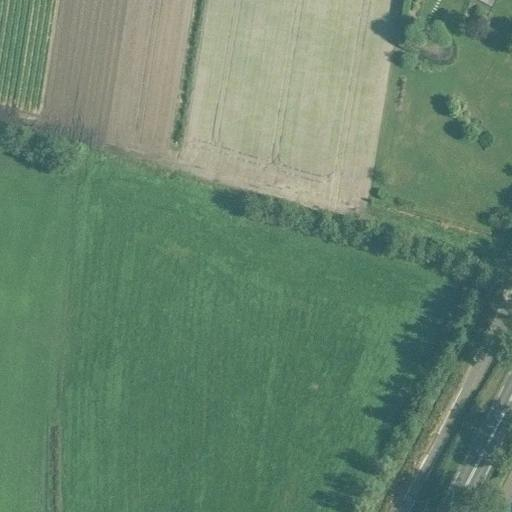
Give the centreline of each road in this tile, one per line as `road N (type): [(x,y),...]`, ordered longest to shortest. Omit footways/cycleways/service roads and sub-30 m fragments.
road 1 (unclassified): [(400,511),(511,295)]
road 2 (primary): [(456,511),(511,405)]
